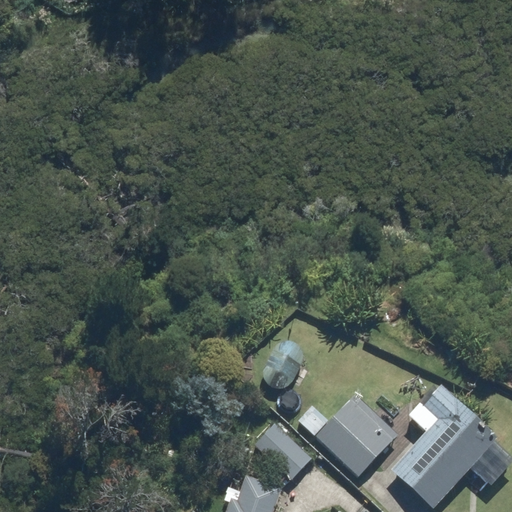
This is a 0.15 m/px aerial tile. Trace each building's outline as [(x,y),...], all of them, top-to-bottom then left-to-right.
[(278,348),(276,349),(266,369),(266,371),(265,372),(265,373),(265,374),(265,376),(265,377),(265,378),(266,380),(266,381),(267,382),(267,383),(268,384),(269,385),(270,386),(271,387),(272,388),(273,388),(274,389),(275,390),(276,390),(278,390),(279,391),(280,391),(281,391),(283,391),(284,390),(285,390),(287,390),(288,389),(289,388),(290,388),(291,387),(292,386),(293,385),(294,384),(305,362),(305,361),(305,360),(305,358),(305,357),(305,356),(305,355),(305,354),(304,352),(304,351),(303,350),(303,349),(302,348),(301,347),(301,346),(300,345),(299,345),(298,344),(296,343),(295,343),(294,342),(293,342),(292,342),(291,342),(289,342),(288,342),(287,342),(286,342),(285,343),(283,343),(282,344),(281,344),(280,345),(279,346),(278,347),(278,348)] [(443,384),(412,415),(429,432),(394,468),(434,508),(500,440),(443,384)] [(333,423),(315,406),(300,421),(360,478),(400,437),(359,397),(333,423)] [(257,445),(282,470),(274,478),(282,485),(290,477),(293,480),(315,458),(278,422),(257,445)] [(248,477),(245,490),(230,485),(224,502),(232,504),(229,511),(276,511),(283,488),(248,477)]
